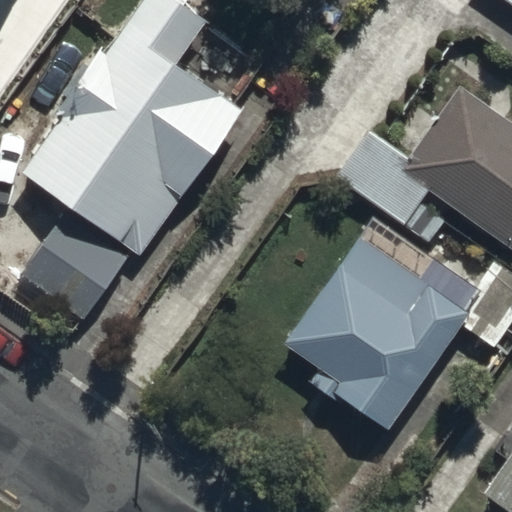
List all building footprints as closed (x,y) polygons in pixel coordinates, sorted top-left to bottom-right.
[(0,0),(0,14),(10,0),(0,0)] [(26,175),(145,259),(242,122),(176,75),(212,25),(176,0),(150,0),(123,38),(26,175)] [(511,126),(463,92),(414,162),(366,129),(333,176),(407,228),(430,196),(511,253),(511,126)] [(58,213),(18,270),(90,320),(130,264),(58,213)] [(472,327),(360,248),(281,358),(393,437),(472,327)] [(511,511),(511,448),(477,497),(498,511),(511,511)]
